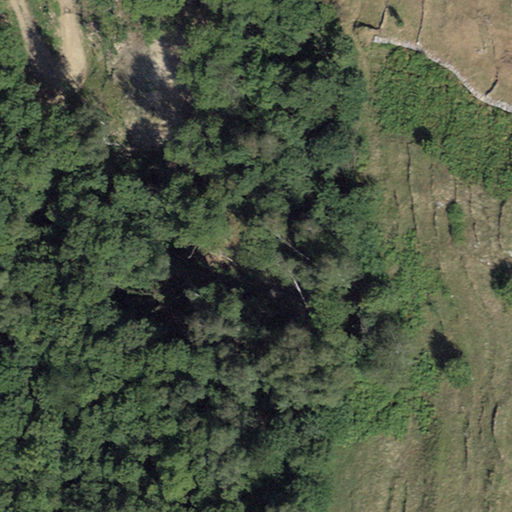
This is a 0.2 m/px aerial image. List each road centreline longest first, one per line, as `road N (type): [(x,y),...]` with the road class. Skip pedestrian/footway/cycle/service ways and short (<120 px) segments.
road 1 (track): [(17,0),(40,63),(60,75),(74,57),(65,0)]
road 2 (track): [(142,0),(161,58),(170,60),(186,46),(205,0)]
